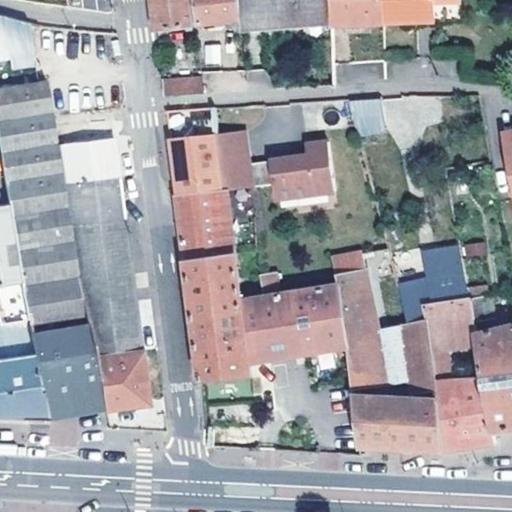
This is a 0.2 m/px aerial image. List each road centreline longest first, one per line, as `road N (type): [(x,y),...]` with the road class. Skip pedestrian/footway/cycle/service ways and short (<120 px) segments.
road 1 (residential): [(196,489),(142,107),(135,0)]
road 2 (tertiary): [(196,489),(511,503)]
road 3 (tertiary): [(0,478),(196,489)]
